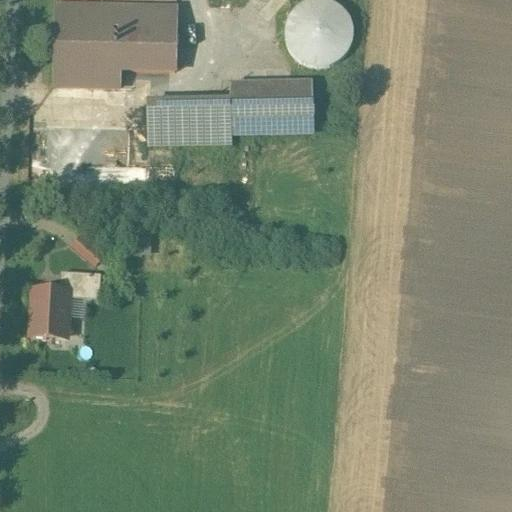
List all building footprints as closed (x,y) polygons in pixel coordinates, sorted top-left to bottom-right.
[(292,17),(289,22),(286,28),(285,34),(285,40),(285,46),(287,51),(290,57),(294,61),(298,66),(303,69),(308,71),(314,72),(320,73),(326,72),(332,70),(337,68),(342,64),(346,60),(349,55),(352,49),(353,43),(353,37),(353,31),(351,26),(348,20),(345,15),(340,11),(335,8),(330,6),(324,4),(318,4),(312,5),(306,7),(301,9),(296,13),(292,17)] [(176,12),(56,9),(54,90),(119,91),(119,73),(175,75),(176,12)] [(313,87),(230,89),(230,104),(148,106),(149,149),(231,147),(231,139),(314,137),(313,87)] [(81,242),(73,251),(94,270),(102,261),(81,242)] [(61,276),(60,296),(69,296),(68,302),(100,304),(101,279),(61,276)] [(60,296),(34,294),(31,341),(66,343),(68,302),(69,296),(60,296)]
